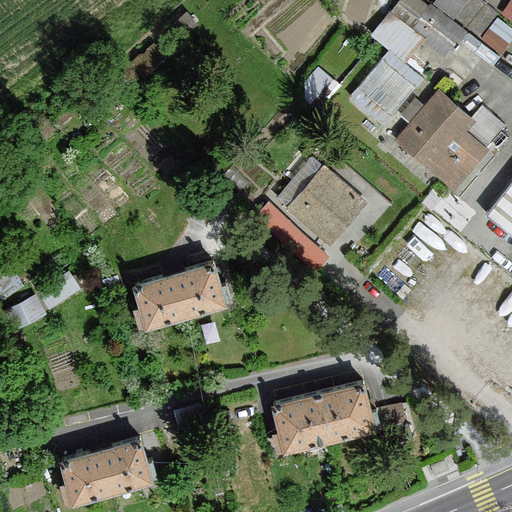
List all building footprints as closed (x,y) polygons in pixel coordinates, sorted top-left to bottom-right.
[(397,0),(391,8),(413,26),(430,5),(423,0),(397,0)] [(436,0),(433,4),(453,19),(455,16),(467,0),(436,0)] [(483,0),(467,0),(455,16),(480,35),(498,11),(483,0)] [(511,0),(503,12),(511,18),(511,0)] [(430,5),(413,26),(426,36),(424,38),(447,56),(467,30),(453,19),(433,4),(432,2),(430,5)] [(390,47),(406,60),(424,38),(426,36),(413,26),(391,8),(372,33),(390,47)] [(511,25),(499,16),(491,26),(510,41),(511,37),(511,25)] [(509,42),(490,27),(483,36),(502,51),(509,42)] [(406,60),(390,47),(350,94),(385,123),(424,77),(406,60)] [(474,117),(440,88),(426,105),(412,122),(398,138),(455,187),(488,148),(464,128),(474,117)] [(426,105),(416,96),(401,113),(412,122),(426,105)] [(364,201),(312,155),(277,195),(328,240),(364,201)] [(511,180),(487,212),(511,231),(511,180)] [(327,255),(303,234),(292,247),(317,267),(327,255)] [(8,260),(0,265),(0,294),(2,297),(23,282),(8,260)] [(224,302),(211,260),(131,283),(144,325),(224,302)] [(69,270),(39,290),(49,305),(79,286),(69,270)] [(36,295),(5,310),(14,328),(44,313),(36,295)] [(370,410),(364,382),(273,403),(284,449),(374,427),(370,410)] [(203,402),(176,408),(181,435),(209,430),(203,402)] [(403,402),(370,410),(374,427),(407,420),(403,402)] [(145,436),(64,458),(76,502),(157,481),(145,436)]
